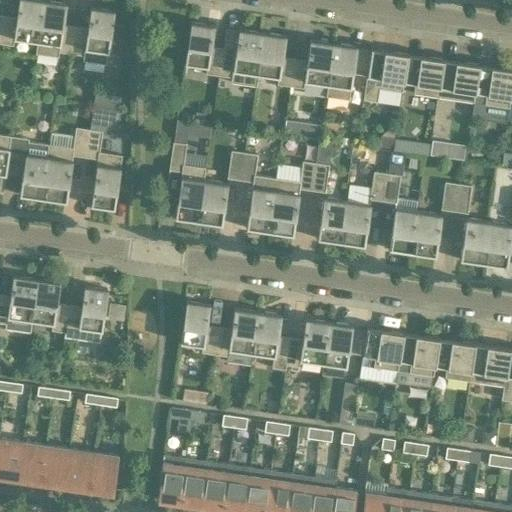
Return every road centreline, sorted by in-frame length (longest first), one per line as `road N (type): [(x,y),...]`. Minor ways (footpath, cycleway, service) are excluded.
road 1 (residential): [(511,307),(0,232)]
road 2 (residential): [(511,28),(315,0)]
